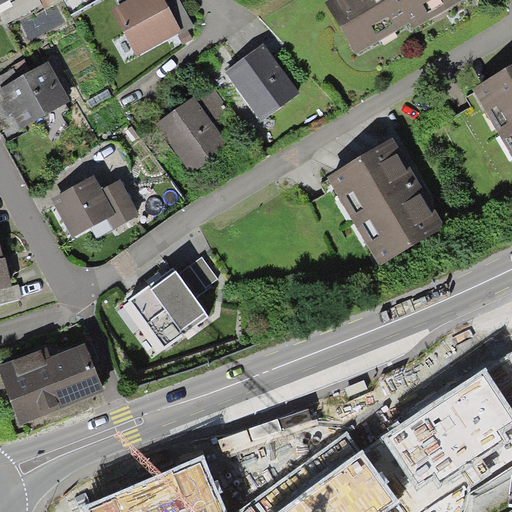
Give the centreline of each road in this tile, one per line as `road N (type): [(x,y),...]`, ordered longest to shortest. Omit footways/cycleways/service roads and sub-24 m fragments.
road 1 (residential): [(79,292),(276,165),(511,29)]
road 2 (primary): [(170,407),(511,269)]
road 3 (primary): [(8,508),(170,407)]
road 4 (primary): [(170,407),(0,456)]
road 5 (residential): [(0,161),(60,274),(79,292)]
